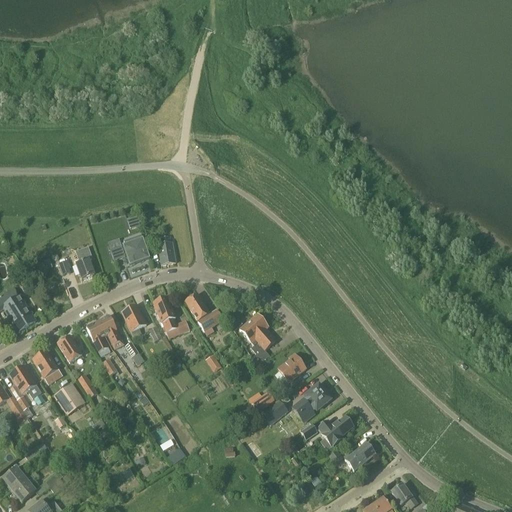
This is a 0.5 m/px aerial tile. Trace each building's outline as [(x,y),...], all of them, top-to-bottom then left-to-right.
[(144,223),(153,221),(151,211),(142,212),(144,223)] [(131,264),(149,257),(142,236),(124,242),(131,264)] [(171,245),(170,240),(161,241),(162,247),(158,247),(161,267),(176,265),(172,245),(171,245)] [(122,248),(111,252),(114,262),(126,258),(122,248)] [(88,249),(75,254),(79,265),(76,266),(79,274),(81,282),(94,277),(89,264),(89,262),(92,261),(88,249)] [(12,257),(5,261),(12,272),(18,268),(12,257)] [(68,262),(59,265),(63,277),(71,274),(69,270),(71,269),(68,262)] [(27,310),(15,292),(0,300),(0,314),(4,312),(19,334),(36,323),(32,317),(34,316),(29,309),(27,310)] [(197,296),(185,304),(198,324),(205,334),(223,323),(217,312),(210,316),(207,312),(197,296)] [(153,306),(152,306),(160,327),(162,326),(165,335),(166,334),(177,330),(180,336),(189,333),(186,323),(176,327),(174,321),(175,321),(168,302),(167,300),(165,301),(164,300),(160,302),(160,303),(153,306)] [(137,308),(122,315),(131,335),(147,327),(138,310),(137,308)] [(266,332),(268,329),(257,316),(240,332),(251,345),(255,342),(266,331),(266,332)] [(109,318),(98,324),(105,339),(107,338),(114,352),(124,347),(116,332),(117,332),(109,318)] [(236,332),(242,326),(238,321),(231,327),(236,332)] [(98,324),(86,330),(101,359),(110,354),(103,340),(105,339),(98,324)] [(156,329),(149,333),(155,344),(162,340),(156,329)] [(254,348),(251,351),(256,357),(252,360),(257,367),(266,361),(261,356),(265,353),(276,343),(266,332),(266,331),(255,342),(251,345),(254,348)] [(69,365),(82,357),(70,339),(57,347),(69,365)] [(132,345),(125,349),(132,360),(139,355),(132,345)] [(46,353),(32,362),(44,381),(48,387),(54,383),(49,377),(58,371),(46,353)] [(277,372),(288,385),(306,371),(294,356),(289,360),(290,362),(277,372)] [(213,358),(207,362),(211,368),(217,364),(213,358)] [(109,361),(102,366),(112,381),(119,376),(109,361)] [(41,395),(36,387),(37,387),(24,368),(9,377),(22,397),(28,393),(33,400),(41,395)] [(85,377),(78,382),(90,401),(97,396),(85,377)] [(0,407),(10,401),(0,386),(0,407)] [(71,386),(54,398),(68,418),(85,406),(71,386)] [(306,400),(294,409),(303,422),(313,414),(315,412),(317,413),(331,401),(330,400),(330,399),(328,396),(326,396),(319,386),(304,398),(306,400)] [(262,398),(251,405),(258,414),(267,408),(274,403),(267,394),(262,398)] [(23,399),(17,403),(18,406),(23,413),(28,421),(33,418),(28,410),(30,409),(23,399)] [(279,403),(262,417),(270,427),(288,413),(279,403)] [(18,406),(10,411),(21,426),(28,421),(23,413),(18,406)] [(61,419),(55,423),(59,430),(66,426),(61,419)] [(328,423),(317,432),(331,450),(342,442),(343,441),(342,439),(353,430),(345,419),(340,424),(339,422),(332,428),(328,423)] [(311,427),(300,435),(306,443),(317,435),(311,427)] [(39,448),(42,454),(47,450),(43,445),(39,448)] [(354,473),(375,456),(366,445),(345,462),(354,473)] [(28,463),(42,454),(39,448),(24,458),(28,463)] [(170,458),(174,465),(185,459),(180,451),(170,458)] [(336,453),(328,459),(334,467),(342,461),(336,453)] [(201,479),(220,467),(212,456),(194,468),(201,479)] [(144,459),(135,462),(137,468),(145,466),(144,459)] [(301,475),(305,472),(294,459),(290,462),(301,475)] [(220,467),(201,479),(208,490),(227,478),(220,467)] [(12,494),(26,482),(17,471),(3,482),(12,494)] [(50,490),(60,481),(63,479),(59,474),(45,485),(50,490)] [(69,476),(63,480),(67,485),(73,480),(69,476)] [(26,482),(12,494),(21,505),(35,494),(36,493),(35,493),(30,487),(35,483),(31,478),(26,482)] [(227,478),(208,490),(216,501),(234,489),(227,478)] [(60,481),(50,490),(54,496),(65,487),(60,481)] [(413,501),(403,487),(391,495),(401,508),(406,504),(411,511),(418,506),(414,500),(413,501)] [(223,511),(235,511),(245,506),(238,495),(219,507),(223,511)] [(382,501),(373,507),(376,511),(391,511),(384,500),(382,501)]
